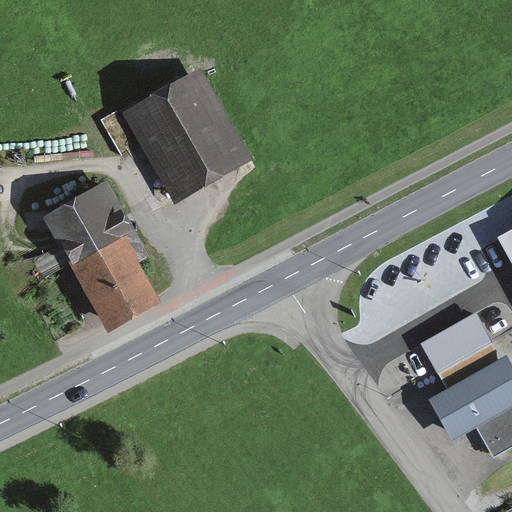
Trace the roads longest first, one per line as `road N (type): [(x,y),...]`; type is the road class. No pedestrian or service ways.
road 1 (primary): [(279,281),(0,424)]
road 2 (residential): [(279,281),(448,511)]
road 3 (primary): [(511,159),(279,281)]
